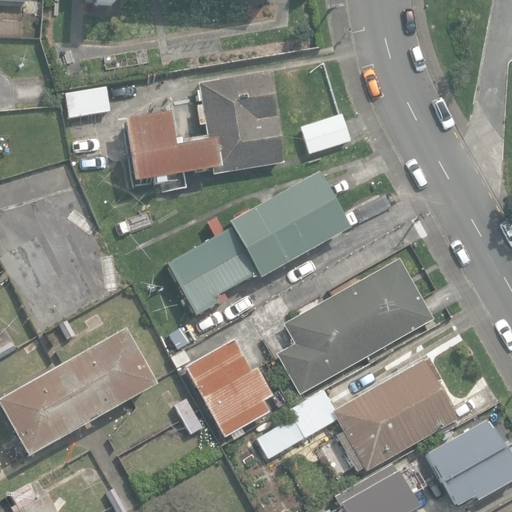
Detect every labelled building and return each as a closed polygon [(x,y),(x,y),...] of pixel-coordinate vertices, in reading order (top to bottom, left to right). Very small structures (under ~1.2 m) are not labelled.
[(209,175),(279,163),(277,152),(280,149),(278,140),(274,138),(270,113),(273,110),(272,101),(268,98),(263,72),(194,83),(197,105),(192,105),(195,125),(200,125),(203,139),(178,143),(178,137),(167,139),(162,111),(116,119),(127,181),(147,178),(148,185),(159,183),(158,176),(207,168),(209,175)] [(105,111),(101,86),(59,93),(64,118),(105,111)] [(348,141),(339,113),(297,126),(305,154),(348,141)] [(311,172),(221,222),(224,228),(218,231),(211,217),(203,222),(210,236),(160,264),(189,317),(212,304),(213,305),(223,300),(219,293),(250,275),(252,279),(343,228),(311,172)] [(272,353),(295,396),(430,320),(395,258),(279,324),(290,343),(272,353)] [(148,385),(117,328),(0,393),(0,423),(19,457),(148,385)] [(228,340),(179,367),(218,438),(226,434),(229,440),(241,434),(237,428),(263,412),(257,401),(267,396),(251,368),(245,371),(228,340)] [(359,469),(360,472),(418,440),(421,445),(436,437),(432,431),(452,420),(446,409),(450,407),(437,384),(436,379),(424,358),(419,361),(418,359),(329,410),(319,391),(286,409),(290,417),(253,438),(265,459),(332,421),(338,432),(331,435),(353,473),(359,469)] [(185,397),(171,405),(188,435),(202,427),(185,397)] [(469,501),(511,477),(511,439),(497,447),(486,427),(484,429),(479,420),(450,436),(447,431),(437,436),(440,441),(419,453),(448,506),(467,496),(469,501)] [(407,511),(406,510),(410,508),(404,497),(422,486),(408,461),(399,465),(402,469),(392,475),(391,473),(393,473),(387,463),(330,496),(334,502),(331,503),(336,511),(407,511)] [(6,494),(14,508),(33,498),(24,483),(6,494)] [(49,511),(39,494),(33,498),(14,508),(7,511),(49,511)]
